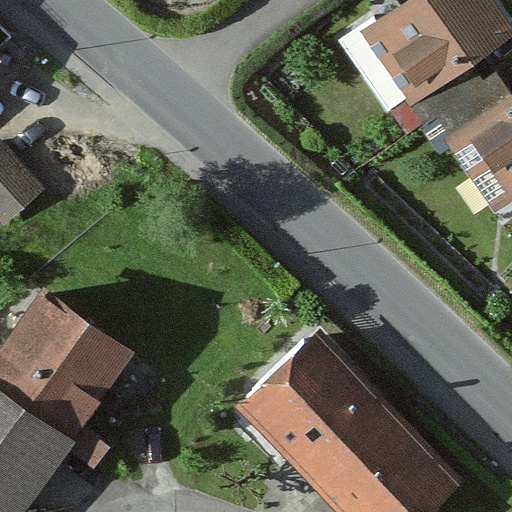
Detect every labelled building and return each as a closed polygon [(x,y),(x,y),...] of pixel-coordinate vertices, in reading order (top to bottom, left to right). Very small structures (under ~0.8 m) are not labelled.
[(502,34),(479,0),(398,0),(347,36),(396,107),(502,34)] [(511,76),(431,135),(485,210),(511,190),(511,76)] [(0,212),(5,219),(48,179),(0,127),(0,212)] [(113,356),(21,296),(0,327),(0,511),(3,511),(46,448),(85,473),(109,437),(75,414),(113,356)] [(413,511),(443,482),(297,342),(228,414),(330,511),(413,511)]
